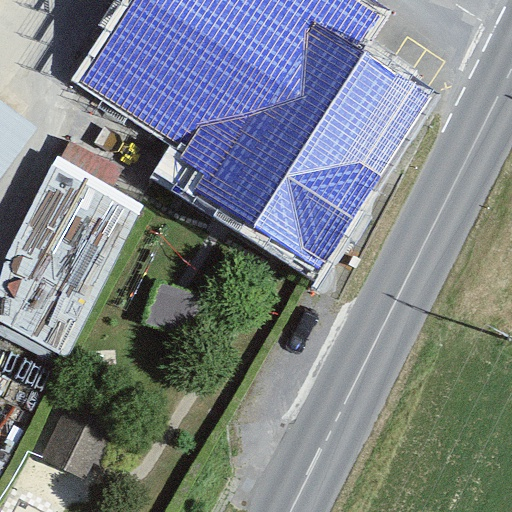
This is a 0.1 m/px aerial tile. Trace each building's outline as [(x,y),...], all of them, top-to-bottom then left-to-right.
[(167,69),(208,0),(124,0),(77,79),(198,151),(226,104),(167,69)] [(315,30),(355,55),(383,11),(364,0),(208,0),(167,69),(226,104),(258,123),(315,30)] [(176,187),(315,270),(421,92),(355,55),(315,30),(258,123),(226,104),(198,151),(176,187)] [(0,93),(0,175),(39,123),(0,93)] [(155,280),(145,321),(194,333),(205,292),(155,280)] [(44,459),(96,474),(111,423),(59,408),(44,459)]
